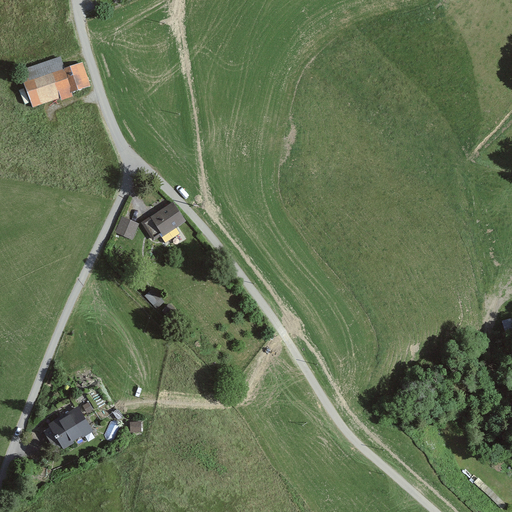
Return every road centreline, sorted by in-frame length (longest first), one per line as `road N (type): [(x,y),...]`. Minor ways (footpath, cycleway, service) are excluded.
road 1 (unclassified): [(130,159),(207,231),(355,441),(432,511)]
road 2 (unclassified): [(130,159),(0,479)]
road 3 (track): [(96,249),(201,362),(299,511)]
road 4 (unclassified): [(76,0),(92,71),(130,159)]
road 5 (track): [(511,400),(488,370),(482,278)]
